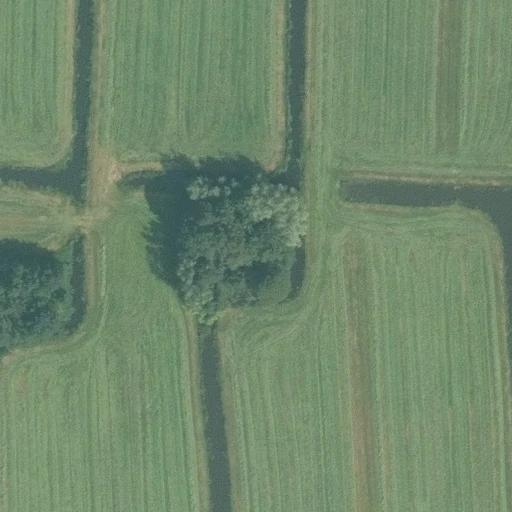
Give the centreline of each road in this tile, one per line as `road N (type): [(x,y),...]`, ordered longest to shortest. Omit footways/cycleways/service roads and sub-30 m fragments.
road 1 (track): [(99,225),(102,275),(146,290),(182,326),(195,511)]
road 2 (track): [(116,0),(99,225),(0,225)]
